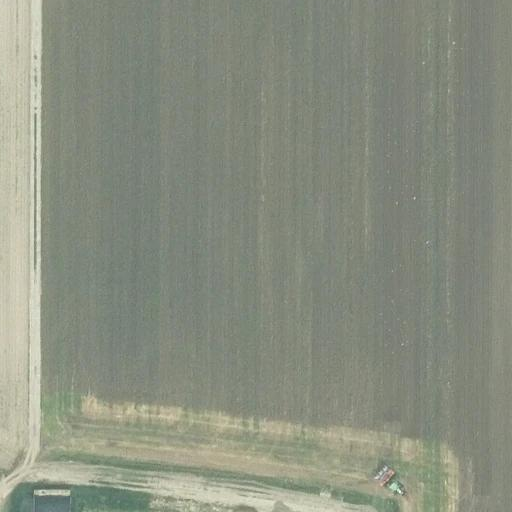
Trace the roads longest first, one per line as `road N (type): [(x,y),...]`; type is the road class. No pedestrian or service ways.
road 1 (track): [(36,0),(33,451)]
road 2 (track): [(23,470),(348,511)]
